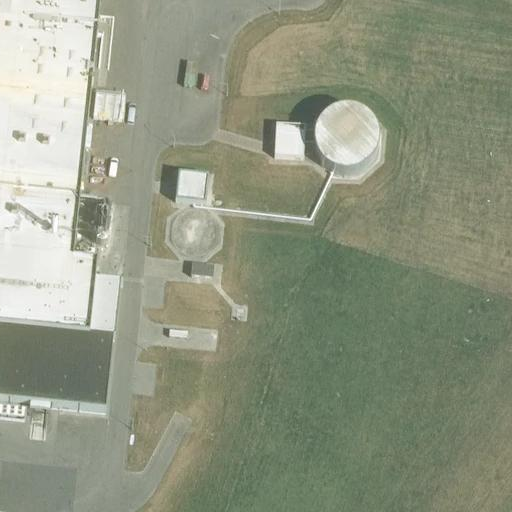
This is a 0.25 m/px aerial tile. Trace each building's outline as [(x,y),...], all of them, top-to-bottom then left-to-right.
[(0,0),(0,405),(105,416),(113,342),(89,339),(96,268),(72,265),(100,0),(0,0)] [(104,106),(103,116),(127,119),(128,108),(104,106)] [(313,143),(313,144),(313,145),(313,146),(313,147),(313,148),(314,149),(314,150),(314,151),(314,152),(315,152),(315,153),(315,154),(316,155),(316,156),(317,157),(317,158),(318,158),(318,159),(319,160),(319,161),(320,162),(321,162),(321,163),(322,164),(323,164),(324,165),(325,166),(326,167),(327,167),(328,167),(329,168),(330,169),(331,169),(332,169),(333,170),(334,170),(335,170),(336,170),(337,170),(338,171),(339,171),(340,171),(341,171),(342,171),(343,171),(344,171),(345,170),(346,170),(347,170),(348,170),(349,169),(350,169),(351,169),(352,168),(353,168),(354,167),(355,167),(355,166),(356,166),(357,165),(358,165),(359,164),(360,163),(361,162),(362,161),(363,160),(363,159),(364,158),(365,157),(365,156),(366,155),(366,154),(366,153),(367,152),(367,151),(368,150),(368,149),(368,148),(368,147),(368,146),(368,145),(368,144),(368,143),(368,142),(368,141),(368,140),(368,139),(368,138),(368,137),(368,136),(367,135),(367,134),(367,133),(366,133),(366,132),(366,131),(365,130),(365,129),(364,128),(364,127),(363,127),(363,126),(362,125),(361,124),(360,123),(359,122),(358,121),(357,120),(356,120),(355,119),(354,118),(353,118),(352,118),(351,117),(350,117),(349,117),(348,116),(347,116),(346,116),(345,115),(344,115),(343,115),(342,115),(341,115),(340,115),(339,115),(338,115),(337,115),(336,116),(335,116),(334,116),(333,116),(332,117),(331,117),(330,117),(329,118),(328,118),(327,119),(326,119),(325,120),(324,120),(324,121),(323,122),(322,122),(321,123),(321,124),(320,124),(319,125),(319,126),(318,127),(317,128),(317,129),(316,130),(316,131),(315,132),(315,133),(314,134),(314,135),(314,136),(314,137),(313,138),(313,139),(313,140),(313,141),(313,142),(313,143)] [(303,130),(275,128),(274,159),(302,160),(303,130)] [(208,179),(178,176),(175,204),(205,208),(208,179)] [(171,233),(171,234),(171,235),(171,236),(171,237),(171,238),(171,239),(171,240),(172,241),(172,242),(172,243),(173,244),(173,245),(174,246),(175,247),(175,248),(176,249),(177,250),(178,251),(179,251),(179,252),(180,253),(181,253),(182,254),(183,254),(183,255),(184,255),(185,255),(186,256),(187,256),(188,257),(189,257),(190,257),(191,257),(192,257),(193,257),(194,257),(195,257),(196,257),(197,257),(198,257),(199,257),(200,257),(201,256),(202,256),(203,256),(204,255),(205,255),(206,254),(207,254),(207,253),(208,253),(209,252),(210,251),(211,251),(211,250),(212,250),(212,249),(213,248),(214,247),(214,246),(215,246),(215,245),(215,244),(216,243),(216,242),(217,241),(217,240),(217,239),(217,238),(217,237),(218,236),(218,235),(218,234),(218,233),(218,232),(218,231),(217,231),(217,230),(217,229),(217,228),(217,227),(216,227),(216,226),(216,225),(216,224),(215,224),(215,223),(214,222),(214,221),(213,220),(213,219),(212,219),(212,218),(211,217),(210,217),(210,216),(209,216),(209,215),(208,215),(207,214),(206,213),(205,213),(204,213),(204,212),(203,212),(202,212),(201,211),(200,211),(199,211),(198,211),(197,211),(196,210),(195,210),(194,210),(193,210),(192,210),(192,211),(191,211),(190,211),(189,211),(188,211),(187,212),(186,212),(185,212),(184,213),(183,213),(182,214),(181,214),(180,215),(179,216),(178,217),(177,218),(176,219),(176,220),(175,220),(175,221),(174,222),(173,223),(173,224),(172,225),(172,226),(172,227),(172,228),(171,228),(171,229),(171,230),(171,231),(171,232),(171,233)] [(213,269),(191,267),(190,279),(212,281),(213,269)] [(165,329),(164,341),(212,345),(213,332),(165,329)]
